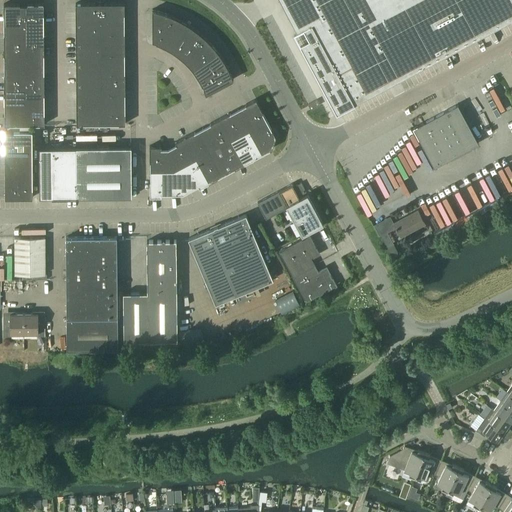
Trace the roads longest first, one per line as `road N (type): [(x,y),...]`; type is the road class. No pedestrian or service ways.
road 1 (unclassified): [(313,151),(410,329),(441,328),(511,293)]
road 2 (unclassified): [(313,151),(511,43)]
road 3 (unclassified): [(138,217),(200,210),(313,151)]
road 4 (residential): [(134,0),(171,8),(217,43),(238,85)]
road 5 (unclassified): [(0,217),(138,217)]
